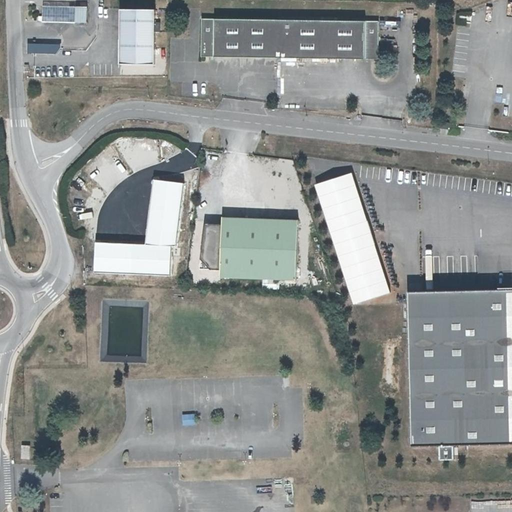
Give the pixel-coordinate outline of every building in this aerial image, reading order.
[(50,7),(44,7),(44,23),(50,23),(66,23),(76,23),(76,7),(66,7),(50,7)] [(156,12),(122,11),(121,65),(156,66),(156,12)] [(201,58),(228,58),(278,59),(377,61),(378,23),(272,21),(228,20),(202,19),(201,58)] [(354,172),(317,184),(356,304),(393,292),(354,172)] [(185,181),(154,177),(145,242),(97,239),(95,271),(171,274),(173,245),(177,245),(185,181)] [(224,223),(222,277),(264,278),(281,279),(298,279),(300,218),(224,215),(224,223)] [(218,274),(218,224),(200,224),(199,231),(197,231),(196,274),(218,274)] [(281,279),(264,278),(264,288),(280,289),(281,279)] [(511,287),(412,290),(416,442),(443,441),(456,441),(511,439),(511,287)] [(182,425),(194,425),(194,414),(182,414),(182,425)] [(456,441),(443,441),(443,456),(456,456),(456,441)]
